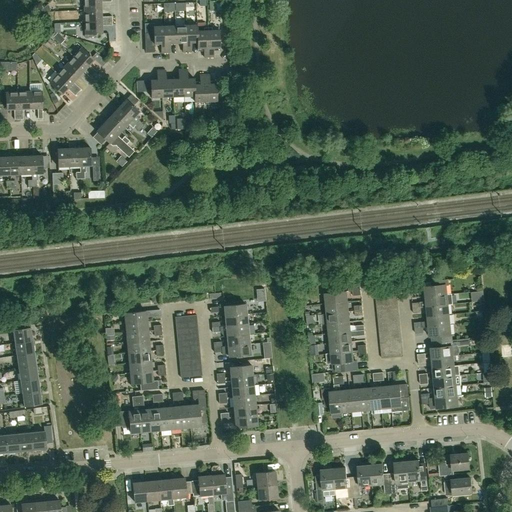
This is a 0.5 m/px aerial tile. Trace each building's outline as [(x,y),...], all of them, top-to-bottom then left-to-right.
[(83,0),(84,9),(101,9),(101,2),(111,1),(111,0),(83,0)] [(101,16),(101,9),(84,9),(84,21),(112,20),(112,16),(101,16)] [(85,34),(102,33),(101,25),(112,25),(112,20),(84,21),(85,34)] [(165,52),(169,52),(169,43),(175,43),(175,25),(164,26),(165,52)] [(187,52),(186,25),(175,25),(175,43),(182,43),(182,52),(187,52)] [(187,52),(191,51),(191,42),(197,42),(197,31),(197,25),(186,25),(187,52)] [(165,52),(164,26),(153,26),(153,32),(144,33),(144,41),(153,41),(153,43),(160,43),(161,53),(165,52)] [(212,57),(212,50),(219,50),(219,30),(197,31),(197,42),(197,51),(204,50),(204,57),(212,57)] [(93,75),(96,71),(89,64),(94,59),(81,47),(73,56),(93,75)] [(93,75),(73,56),(65,65),(78,76),(83,71),(90,78),(93,75)] [(78,92),(81,89),(73,82),(78,76),(65,65),(57,73),(78,92)] [(165,79),(165,69),(161,70),(162,97),(172,96),(172,79),(165,79)] [(172,96),(183,96),(182,69),(178,69),(178,79),(172,79),(172,96)] [(187,78),(186,69),(182,69),(183,96),(194,95),(194,82),(193,78),(187,78)] [(151,97),(162,97),(161,70),(156,70),(157,79),(150,80),(151,97)] [(78,92),(57,73),(49,83),(62,94),(67,88),(75,95),(78,92)] [(209,81),(208,74),(199,74),(200,82),(194,82),(194,95),(194,101),(216,100),(215,81),(209,81)] [(18,119),(23,119),(22,108),(29,108),(29,91),(17,92),(18,119)] [(42,118),(41,91),(29,91),(29,108),(37,108),(37,118),(42,118)] [(18,119),(17,92),(5,92),(6,109),(14,109),(14,119),(18,119)] [(141,128),(144,125),(139,120),(139,118),(135,115),(139,111),(126,99),(118,107),(141,128)] [(141,128),(118,107),(111,115),(124,127),(127,123),(133,128),(133,127),(138,131),(141,128)] [(103,123),(116,135),(124,127),(111,115),(103,123)] [(116,135),(103,123),(96,131),(111,145),(116,145),(118,142),(123,147),(122,147),(128,153),(132,149),(129,147),(126,144),(122,139),(116,135)] [(147,133),(152,137),(157,132),(152,128),(147,133)] [(86,172),(86,165),(90,165),(90,147),(79,148),(79,166),(80,166),(80,172),(79,172),(80,178),(84,178),(84,172),(86,172)] [(58,166),(68,166),(68,148),(57,148),(58,166)] [(68,166),(79,166),(79,148),(68,148),(68,166)] [(21,174),(31,173),(31,155),(20,156),(21,174)] [(36,186),(36,180),(37,180),(37,173),(43,173),(42,155),(31,155),(31,173),(32,180),(32,186),(36,186)] [(0,174),(10,174),(9,156),(0,156),(0,174)] [(10,174),(21,174),(20,156),(9,156),(10,174)] [(127,161),(121,156),(117,161),(122,166),(127,161)] [(55,184),(63,184),(63,179),(62,172),(52,173),(53,184),(55,184)] [(411,293),(419,292),(419,287),(423,286),(422,280),(410,282),(411,293)] [(425,297),(446,295),(446,285),(447,285),(447,280),(431,281),(432,286),(424,287),(425,297)] [(360,295),(359,284),(347,285),(347,291),(351,291),(352,296),(360,295)] [(325,304),(346,302),(345,291),(324,294),(325,304)] [(446,295),(425,297),(425,301),(412,303),(413,308),(421,307),(426,306),(426,307),(447,305),(453,304),(452,294),(446,295)] [(326,314),(347,312),(346,302),(325,304),(326,314)] [(224,316),(245,314),(244,304),(223,306),(224,316)] [(427,317),(448,315),(447,305),(426,307),(427,317)] [(125,323),(146,321),(145,317),(152,317),(152,316),(159,315),(159,310),(124,313),(125,323)] [(323,324),(327,324),(349,322),(347,312),(326,314),(322,314),(323,324)] [(225,326),(246,324),(245,314),(224,316),(225,326)] [(423,327),(449,324),(448,315),(427,317),(427,322),(422,323),(423,327)] [(126,334),(147,331),(146,321),(125,323),(126,334)] [(328,334),(350,332),(349,322),(327,324),(328,334)] [(25,328),(24,323),(17,324),(14,324),(13,324),(12,324),(14,342),(14,343),(32,340),(30,327),(25,328)] [(247,334),(246,324),(225,326),(219,327),(212,328),(211,328),(211,333),(219,332),(222,336),(226,336),(247,334)] [(429,337),(450,335),(449,324),(428,327),(429,337)] [(126,344),(148,341),(147,331),(126,334),(126,344)] [(328,334),(329,343),(351,341),(350,332),(328,334)] [(227,345),(227,346),(248,344),(247,334),(226,336),(227,345)] [(16,355),(34,353),(32,340),(14,343),(16,355)] [(127,353),(149,351),(148,341),(126,344),(127,353)] [(330,354),(352,352),(351,341),(329,343),(330,353),(330,354)] [(453,356),(457,356),(457,355),(458,354),(458,353),(458,352),(458,350),(458,349),(458,348),(457,347),(456,346),(456,345),(456,342),(453,342),(453,346),(430,348),(431,358),(452,356),(453,356)] [(249,354),(248,344),(227,346),(222,347),(214,347),(214,352),(221,352),(221,355),(227,354),(228,356),(249,354)] [(128,363),(150,361),(149,351),(127,353),(128,363)] [(331,364),(332,364),(333,371),(340,371),(356,369),(355,361),(353,361),(352,352),(330,354),(330,353),(326,353),(327,364),(331,364)] [(18,368),(36,365),(34,353),(16,355),(18,368)] [(432,368),(453,366),(453,356),(452,356),(431,358),(432,368)] [(129,373),(151,371),(150,361),(128,363),(129,373)] [(20,381),(38,378),(36,365),(18,368),(20,381)] [(230,377),(251,375),(250,365),(229,367),(230,377)] [(454,376),(460,375),(458,365),(453,366),(432,368),(433,378),(454,376)] [(151,381),(151,371),(129,373),(130,384),(140,383),(141,391),(158,389),(157,380),(151,381)] [(252,385),(251,375),(230,377),(231,387),(257,385),(252,385)] [(434,388),(455,386),(461,385),(460,375),(454,376),(433,378),(434,388)] [(338,384),(338,377),(332,377),(333,385),(334,391),(329,391),(329,389),(322,389),(324,408),(330,407),(331,413),(332,413),(332,418),(342,417),(339,391),(339,384),(338,384)] [(21,393),(39,390),(38,378),(20,381),(21,393)] [(391,408),(401,407),(400,398),(408,397),(406,384),(389,386),(391,408)] [(232,397),(253,395),(258,395),(257,385),(231,387),(232,397)] [(381,409),(391,408),(389,386),(379,387),(381,409)] [(435,398),(456,396),(455,386),(434,388),(435,398)] [(371,410),(381,409),(379,387),(369,388),(371,410)] [(361,411),(371,410),(369,388),(359,389),(361,411)] [(351,411),(361,411),(359,389),(349,390),(351,411)] [(23,406),(41,403),(39,390),(21,393),(23,406)] [(206,409),(204,390),(192,391),(193,399),(198,399),(198,404),(187,405),(190,427),(200,426),(198,410),(206,409)] [(342,417),(342,412),(351,411),(349,390),(339,391),(342,417)] [(113,403),(120,403),(120,393),(112,394),(113,403)] [(233,407),(254,405),(253,395),(232,397),(233,407)] [(457,406),(456,396),(435,398),(429,399),(421,399),(421,405),(429,404),(429,409),(457,406)] [(144,410),(143,404),(137,405),(137,410),(139,432),(150,431),(147,409),(144,410)] [(137,410),(137,405),(133,405),(134,411),(119,412),(120,424),(129,423),(130,433),(139,432),(137,410)] [(179,428),(190,427),(187,405),(177,406),(179,428)] [(234,417),(255,415),(254,405),(233,407),(234,417)] [(169,429),(179,428),(177,406),(167,407),(169,429)] [(159,430),(169,429),(167,407),(157,408),(159,430)] [(150,431),(159,430),(157,408),(147,409),(150,431)] [(235,427),(256,425),(255,415),(234,417),(235,427)] [(32,450),(46,449),(44,430),(31,432),(32,450)] [(20,451),(32,450),(31,432),(18,433),(20,451)] [(7,453),(20,451),(18,433),(5,434),(7,453)] [(469,468),(468,453),(451,454),(452,464),(445,464),(445,461),(438,461),(440,476),(453,474),(453,469),(469,468)] [(425,462),(419,463),(418,460),(406,461),(408,481),(420,480),(421,490),(427,490),(425,469),(425,462)] [(358,476),(359,485),(371,484),(369,464),(368,464),(368,461),(360,462),(360,465),(357,465),(358,476)] [(396,482),(390,482),(391,493),(397,493),(397,489),(409,487),(408,481),(406,461),(394,462),(395,472),(396,482)] [(371,484),(384,483),(382,473),(381,463),(369,464),(371,484)] [(332,468),(331,465),(323,466),(323,469),(321,469),(322,479),(315,480),(317,501),(323,500),(323,496),(336,495),(335,488),(334,488),(332,468)] [(334,488),(335,488),(347,487),(346,477),(345,467),(332,468),(334,488)] [(257,486),(276,484),(274,471),(255,472),(257,486)] [(226,501),(227,501),(234,500),(233,492),(225,493),(223,474),(211,475),(212,494),(220,493),(221,500),(226,499),(226,501)] [(236,488),(243,487),(242,474),(235,474),(236,488)] [(213,503),(212,494),(211,475),(197,476),(199,495),(207,494),(208,501),(209,504),(207,504),(207,511),(214,511),(214,503),(213,503)] [(173,498),(185,497),(184,477),(171,479),(173,498)] [(453,494),(472,492),(470,477),(451,479),(451,480),(444,480),(446,494),(453,494)] [(173,504),(172,498),(173,498),(171,479),(158,480),(160,499),(167,498),(167,505),(173,504)] [(147,500),(160,499),(158,480),(145,481),(147,500)] [(134,501),(147,500),(145,481),(132,482),(134,501)] [(258,499),(277,497),(276,484),(257,486),(258,499)] [(432,506),(449,504),(448,497),(431,499),(432,506)] [(57,500),(57,498),(50,498),(50,500),(46,501),(47,511),(65,511),(65,506),(59,507),(59,499),(57,500)] [(45,501),(45,499),(38,499),(38,501),(34,502),(34,511),(47,511),(46,501),(45,501)] [(34,511),(34,502),(33,502),(33,500),(26,501),(26,503),(21,503),(22,511),(34,511)]
